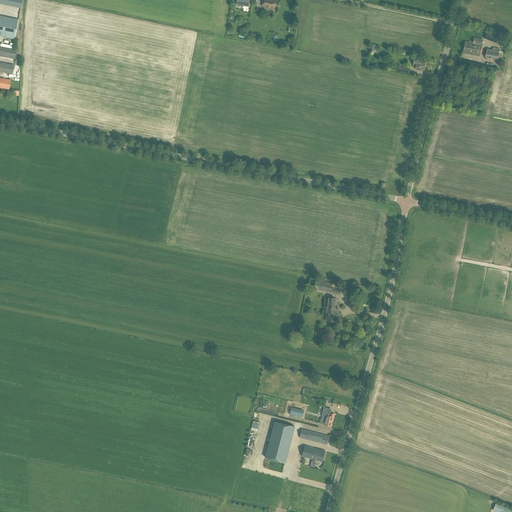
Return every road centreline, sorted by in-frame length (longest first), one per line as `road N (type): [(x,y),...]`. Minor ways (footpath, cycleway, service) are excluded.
road 1 (residential): [(407,200),(0,122)]
road 2 (tertiary): [(329,511),(407,200)]
road 3 (tertiary): [(407,200),(462,0)]
